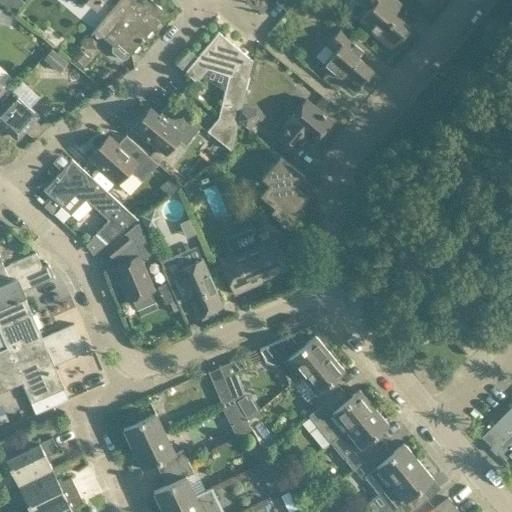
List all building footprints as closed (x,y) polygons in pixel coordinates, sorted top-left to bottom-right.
[(151,23),(156,17),(163,9),(152,0),(119,0),(108,13),(117,21),(104,37),(114,45),(112,47),(112,51),(121,58),(125,58),(130,52),(131,54),(154,26),(151,23)] [(295,0),(275,0),(275,1),(287,11),(295,0)] [(359,21),(375,34),(391,47),(409,26),(394,13),(402,4),(397,0),(363,0),(371,6),(359,21)] [(365,47),(360,42),(341,26),(327,43),(335,49),(323,64),(329,69),(344,81),(355,90),(357,87),(358,88),(362,84),(361,83),(373,69),(358,56),(365,47)] [(178,65),(185,71),(196,81),(207,68),(228,75),(218,117),(207,130),(231,149),(238,119),(242,103),(252,59),(218,31),(196,58),(189,52),(178,65)] [(52,48),(43,58),(59,72),(68,61),(52,48)] [(81,48),(74,56),(82,63),(89,56),(81,48)] [(329,69),(322,78),(336,90),(344,81),(329,69)] [(0,102),(0,123),(8,131),(17,139),(39,115),(12,90),(0,102)] [(322,96),(314,105),(321,111),(328,102),(322,96)] [(276,134),(280,137),(295,150),(307,136),(314,142),(332,120),(321,111),(314,105),(306,98),(293,114),(276,134)] [(133,126),(149,139),(165,153),(177,139),(184,145),(201,125),(171,100),(159,114),(150,106),(133,126)] [(242,103),(238,119),(250,128),(260,117),(257,107),(242,103)] [(158,163),(136,143),(128,152),(109,135),(90,156),(118,182),(129,170),(142,181),(158,163)] [(281,220),(280,222),(284,225),(285,223),(290,228),(304,211),(299,206),(308,196),(295,185),(304,175),(280,155),(261,177),(269,183),(260,194),(274,206),(270,211),(281,220)] [(97,231),(108,241),(137,217),(72,158),(44,189),(52,196),(44,205),(52,212),(60,204),(71,214),(86,198),(108,219),(97,231)] [(171,176),(159,186),(168,196),(180,186),(171,176)] [(194,180),(184,185),(188,194),(195,191),(196,186),(194,180)] [(155,207),(140,213),(147,230),(155,226),(159,217),(155,207)] [(121,236),(106,248),(114,257),(115,257),(120,262),(113,265),(128,299),(132,298),(136,309),(155,301),(150,290),(154,288),(146,270),(141,260),(153,255),(140,223),(135,224),(124,233),(121,236)] [(220,259),(226,275),(234,293),(261,281),(260,279),(288,267),(275,238),(260,244),(259,242),(220,259)] [(196,245),(160,261),(162,266),(170,285),(174,294),(186,289),(190,298),(197,315),(222,305),(214,286),(202,258),(196,245)] [(0,282),(42,266),(36,252),(4,266),(0,256),(0,282)] [(42,266),(0,282),(0,327),(32,313),(22,291),(54,277),(47,263),(42,266)] [(176,300),(170,302),(174,310),(179,308),(176,300)] [(0,349),(0,370),(80,336),(74,323),(42,336),(32,313),(0,327),(0,330),(7,347),(0,349)] [(453,339),(455,341),(470,355),(483,342),(466,325),(453,339)] [(290,335),(260,348),(266,363),(268,362),(271,363),(275,364),(278,366),(281,368),(284,372),(287,376),(288,380),(289,384),(289,385),(302,375),(330,352),(315,334),(300,347),(290,335)] [(80,336),(0,370),(0,391),(22,382),(31,402),(46,395),(64,387),(54,364),(86,350),(80,336)] [(310,397),(318,407),(341,388),(333,378),(344,369),(330,352),(302,375),(316,392),(310,397)] [(238,357),(220,365),(234,398),(247,421),(262,409),(252,396),(245,393),(236,373),(247,368),(242,356),(238,357)] [(222,403),(234,398),(220,365),(208,370),(222,403)] [(309,414),(332,441),(374,406),(360,388),(349,397),(341,388),(318,407),(309,414)] [(46,395),(31,402),(36,413),(51,406),(46,395)] [(2,403),(0,404),(0,423),(9,420),(2,403)] [(332,441),(354,468),(385,442),(378,432),(389,423),(374,406),(332,441)] [(511,406),(483,435),(493,445),(492,447),(498,453),(500,451),(511,463),(511,406)] [(123,427),(133,447),(165,432),(155,411),(123,427)] [(156,462),(161,473),(188,460),(183,449),(175,452),(165,432),(133,447),(143,468),(156,462)] [(6,458),(19,485),(53,469),(46,455),(59,449),(52,436),(6,458)] [(379,493),(391,483),(419,460),(404,442),(393,451),(385,442),(354,468),(362,478),(364,475),(379,493)] [(153,490),(163,511),(196,495),(186,475),(193,471),(188,460),(161,473),(166,484),(153,490)] [(391,483),(379,493),(388,505),(384,509),(386,511),(410,511),(414,509),(430,496),(422,486),(433,477),(419,460),(391,483)] [(19,485),(31,511),(77,489),(71,476),(59,482),(53,469),(19,485)] [(196,495),(163,511),(164,511),(213,511),(220,509),(211,488),(196,495)] [(31,511),(73,511),(71,508),(84,502),(77,489),(31,511)] [(289,490),(280,495),(284,502),(293,497),(289,490)] [(430,511),(449,511),(456,506),(448,496),(430,511)]
